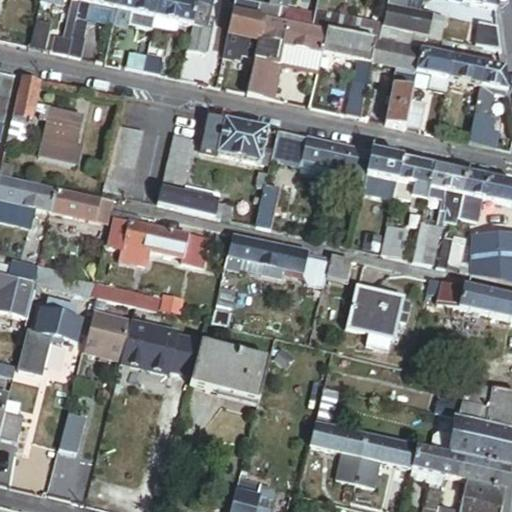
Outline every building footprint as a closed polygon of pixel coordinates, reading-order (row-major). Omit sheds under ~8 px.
[(118,0),(78,0),(78,4),(116,13),(118,0)] [(118,0),(116,13),(130,16),(154,21),(158,0),(118,0)] [(195,7),(161,0),(158,0),(154,21),(152,28),(175,34),(177,27),(190,29),(195,7)] [(211,0),(196,0),(195,7),(209,10),(211,0)] [(237,16),(240,1),(232,0),(230,0),(229,14),(232,14),(237,16)] [(268,0),(267,7),(240,1),(237,16),(263,21),(276,24),(279,9),(280,0),(268,0)] [(327,1),(320,0),(317,0),(314,16),(324,18),(327,1)] [(387,0),(386,9),(404,13),(406,0),(387,0)] [(447,0),(447,1),(495,13),(493,0),(447,0)] [(76,12),(78,4),(72,3),(68,21),(74,22),(76,12)] [(209,10),(195,7),(190,29),(185,55),(203,58),(209,32),(205,32),(209,10)] [(314,16),(279,9),(276,24),(311,31),(314,16)] [(404,13),(386,9),(382,31),(412,38),(441,44),(445,23),(404,13)] [(74,22),(66,60),(76,62),(86,14),(76,12),(74,22)] [(116,13),(114,22),(129,26),(130,16),(116,13)] [(263,21),(237,16),(232,14),(227,36),(244,40),(258,43),(263,21)] [(152,28),(154,21),(130,16),(129,26),(152,31),(152,28)] [(324,18),(314,16),(311,31),(327,35),(376,46),(379,46),(381,34),(361,26),(324,18)] [(66,60),(74,22),(68,21),(63,42),(54,40),(50,56),(66,60)] [(276,24),(263,21),(258,43),(254,65),(246,99),(272,104),(279,70),(282,55),(283,49),(322,58),(327,35),(311,31),(276,24)] [(35,23),(29,52),(44,55),(50,27),(35,23)] [(382,31),(381,34),(379,46),(410,53),(412,38),(382,31)] [(376,46),(327,35),(322,58),(354,65),(344,120),(359,123),(371,69),(376,46)] [(479,35),(475,51),(501,57),(499,39),(479,35)] [(244,40),(227,36),(221,63),(234,66),(234,62),(236,54),(242,55),(244,40)] [(236,54),(234,62),(254,65),(258,43),(244,40),(242,55),(236,54)] [(410,53),(379,46),(376,46),(371,69),(395,74),(385,128),(404,133),(404,130),(410,103),(413,91),(415,78),(420,55),(410,53)] [(142,76),(157,80),(163,53),(148,49),(146,59),(142,76)] [(322,58),(283,49),(282,55),(301,58),(297,73),(316,78),(322,58)] [(297,73),(301,58),(282,55),(279,70),(297,73)] [(448,85),(453,62),(420,55),(415,78),(431,81),(428,94),(445,98),(448,85)] [(130,56),(127,73),(142,76),(146,59),(130,56)] [(480,92),(485,69),(453,62),(448,85),(480,92)] [(507,102),(503,73),(485,69),(480,92),(469,147),(496,152),(499,134),(491,133),(494,123),(490,122),(495,101),(507,102)] [(12,78),(0,75),(0,124),(2,125),(12,78)] [(431,81),(415,78),(413,91),(428,94),(431,81)] [(40,84),(21,80),(11,121),(30,125),(40,84)] [(410,103),(404,130),(422,134),(428,107),(410,103)] [(41,108),(38,121),(46,122),(37,160),(76,168),(80,150),(73,148),(80,117),(41,108)] [(267,134),(207,120),(199,155),(259,169),(263,150),(267,134)] [(30,125),(11,121),(6,143),(24,148),(30,125)] [(143,134),(119,128),(103,195),(128,201),(143,134)] [(402,163),(276,135),(272,152),(270,162),(299,169),(300,163),(323,168),(365,178),(365,180),(375,182),(397,187),(398,182),(402,163)] [(171,139),(157,207),(231,224),(234,210),(215,206),(217,198),(184,190),(194,144),(171,139)] [(263,150),(259,169),(268,171),(270,162),(272,152),(263,150)] [(434,169),(402,163),(398,182),(415,186),(430,188),(434,169)] [(0,168),(0,178),(11,181),(13,170),(0,167),(0,168)] [(365,178),(323,168),(320,181),(362,191),(363,189),(365,180),(365,178)] [(466,176),(434,169),(430,188),(428,195),(443,198),(444,192),(462,196),(466,176)] [(264,189),(267,176),(258,174),(253,193),(262,195),(264,189)] [(511,185),(511,186),(466,176),(462,196),(482,200),(511,206),(511,185)] [(50,216),(55,191),(11,181),(0,178),(0,204),(37,213),(50,216)] [(375,182),(365,180),(363,189),(373,191),(375,182)] [(415,186),(398,182),(397,187),(393,200),(412,204),(413,198),(415,186)] [(430,188),(415,186),(413,198),(427,201),(428,195),(430,188)] [(262,195),(255,229),(270,232),(279,192),(264,189),(262,195)] [(105,202),(55,191),(50,216),(100,227),(105,202)] [(444,192),(443,198),(440,209),(447,211),(445,223),(455,226),(457,219),(462,196),(444,192)] [(482,200),(462,196),(457,219),(477,224),(482,200)] [(37,213),(0,204),(0,226),(32,233),(37,213)] [(109,251),(121,253),(122,254),(124,247),(146,252),(180,260),(179,267),(198,272),(205,244),(115,223),(109,251)] [(384,239),(380,256),(387,258),(406,260),(409,232),(387,227),(384,239)] [(433,232),(420,229),(413,263),(426,266),(432,238),(433,232)] [(454,231),(447,229),(438,269),(446,270),(452,243),(454,231)] [(511,284),(511,234),(472,237),(470,276),(511,284)] [(384,239),(375,237),(371,254),(380,256),(384,239)] [(306,255),(231,238),(226,260),(237,262),(259,267),(279,272),(300,277),(307,288),(322,292),(322,291),(325,279),(328,265),(306,259),(306,255)] [(440,239),(432,238),(426,266),(433,268),(440,239)] [(462,246),(452,243),(446,270),(457,273),(462,246)] [(122,254),(121,253),(119,262),(142,267),(146,252),(124,247),(122,254)] [(237,262),(226,260),(223,270),(234,273),(237,262)] [(352,265),(329,260),(328,265),(325,279),(343,283),(348,284),(352,265)] [(35,270),(36,268),(9,262),(8,267),(6,279),(32,285),(35,270)] [(0,277),(6,279),(8,267),(0,264),(0,277)] [(279,272),(259,267),(257,278),(277,283),(279,272)] [(90,298),(93,283),(35,270),(32,285),(49,289),(90,298)] [(29,299),(32,285),(6,279),(0,277),(0,314),(24,320),(29,299)] [(341,295),(343,283),(325,279),(322,291),(341,295)] [(511,301),(425,282),(422,297),(438,300),(436,308),(511,325),(511,301)] [(49,289),(32,285),(29,299),(42,302),(45,303),(49,289)] [(96,287),(93,299),(132,309),(135,296),(96,287)] [(218,289),(212,314),(228,318),(234,293),(218,289)] [(373,340),(390,344),(392,345),(397,322),(401,307),(402,301),(355,290),(344,334),(373,340)] [(132,309),(152,314),(155,301),(135,296),(132,309)] [(155,301),(152,314),(188,322),(191,310),(155,301)] [(70,309),(45,303),(42,302),(38,314),(67,321),(70,309)] [(410,309),(401,307),(397,322),(406,324),(410,309)] [(67,321),(38,314),(35,314),(30,333),(30,336),(49,341),(71,346),(76,324),(67,321)] [(127,323),(89,314),(80,354),(118,363),(127,323)] [(228,318),(212,314),(209,327),(226,331),(229,318),(228,318)] [(188,381),(201,339),(177,334),(177,336),(127,323),(118,363),(117,367),(166,379),(167,376),(188,381)] [(30,333),(26,332),(16,373),(40,379),(49,341),(30,336),(30,333)] [(311,339),(292,334),(289,346),(308,351),(311,339)] [(387,354),(390,344),(373,340),(371,351),(387,354)] [(257,405),(269,362),(202,343),(189,386),(215,393),(257,405)] [(0,376),(10,379),(13,368),(0,364),(0,376)] [(487,415),(489,393),(470,389),(467,402),(461,400),(459,408),(487,415)] [(338,395),(322,392),(316,415),(334,419),(333,424),(354,428),(357,414),(335,408),(338,395)] [(213,399),(255,411),(257,405),(215,393),(213,399)] [(511,435),(511,432),(511,398),(489,393),(487,415),(459,408),(437,402),(433,417),(455,422),(511,435)] [(18,418),(2,415),(0,423),(0,446),(11,449),(18,418)] [(334,419),(316,415),(313,428),(331,432),(333,424),(334,419)] [(83,425),(64,420),(56,452),(75,457),(83,425)] [(511,448),(511,435),(455,422),(447,459),(508,473),(511,448)] [(331,432),(313,428),(308,449),(340,456),(333,485),(351,489),(363,440),(331,432)] [(415,452),(432,455),(434,446),(406,439),(403,449),(415,452)] [(363,440),(351,489),(371,494),(377,466),(410,473),(415,452),(403,449),(363,440)] [(442,481),(447,459),(432,455),(415,452),(410,473),(442,481)] [(501,511),(508,473),(447,459),(442,481),(463,486),(458,511),(501,511)] [(440,489),(442,481),(410,473),(408,481),(427,486),(440,489)] [(244,482),(238,480),(238,481),(230,511),(251,511),(252,510),(257,489),(243,485),(244,482)] [(259,481),(257,489),(252,510),(258,511),(265,482),(259,481)] [(435,511),(440,489),(427,486),(420,511),(435,511)]
